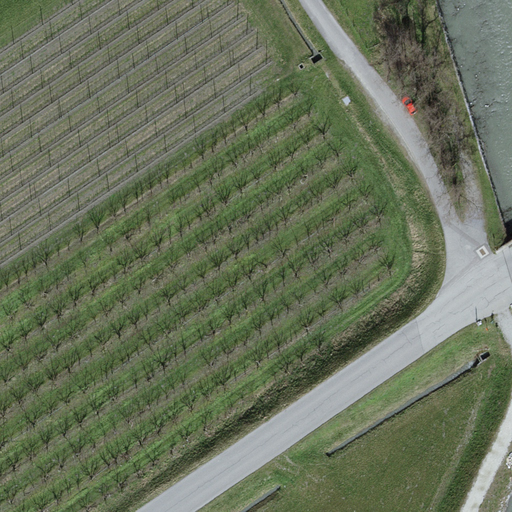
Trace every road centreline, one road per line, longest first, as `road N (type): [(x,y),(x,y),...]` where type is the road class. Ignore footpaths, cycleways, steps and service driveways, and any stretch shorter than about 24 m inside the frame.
road 1 (unclassified): [(165,511),(483,295)]
road 2 (unclassified): [(310,0),(425,157),(483,295)]
road 3 (track): [(420,0),(452,116),(511,275)]
